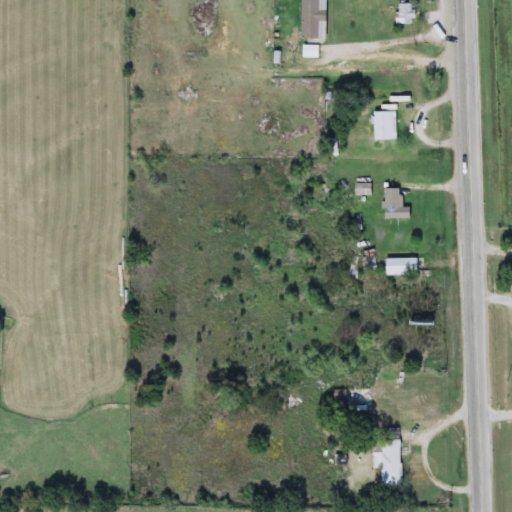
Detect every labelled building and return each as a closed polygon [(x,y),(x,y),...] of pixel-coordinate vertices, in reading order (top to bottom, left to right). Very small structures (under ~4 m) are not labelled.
[(324,0),(324,39),(298,39),(298,0),(324,0)] [(314,57),(300,56),(300,46),(314,46),(314,57)] [(393,140),(370,140),(370,111),(393,111),(393,140)] [(400,189),(400,207),(409,207),(409,219),(381,219),(381,189),(400,189)] [(373,252),(373,270),(359,270),(359,252),(373,252)] [(382,275),(382,258),(423,258),(423,275),(382,275)] [(370,453),(378,453),(378,440),(399,440),(399,487),(379,486),(379,469),(370,469),(370,453)]
